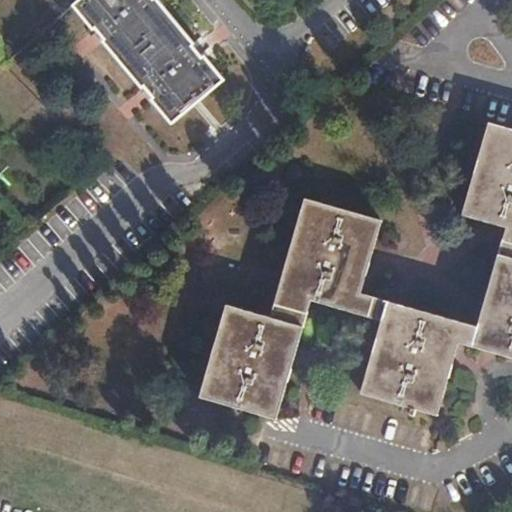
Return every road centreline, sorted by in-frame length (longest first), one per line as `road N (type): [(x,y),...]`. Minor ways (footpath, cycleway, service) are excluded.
road 1 (residential): [(0,327),(234,150),(285,77)]
road 2 (residential): [(282,438),(432,477),(511,431)]
road 3 (residential): [(472,14),(423,64),(511,88)]
